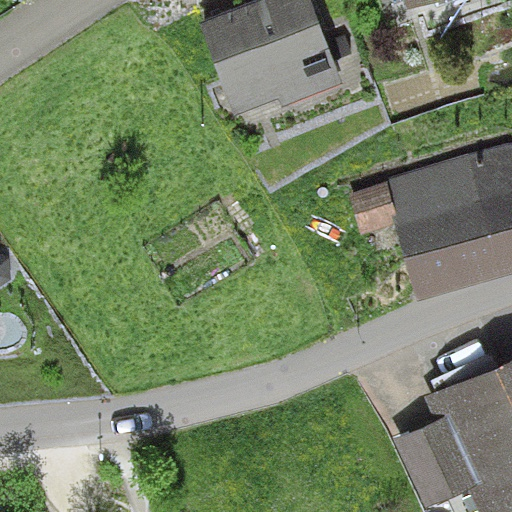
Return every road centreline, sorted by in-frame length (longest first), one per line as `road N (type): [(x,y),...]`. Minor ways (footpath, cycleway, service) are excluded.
road 1 (residential): [(240,391),(511,285)]
road 2 (residential): [(0,432),(149,414),(240,391)]
